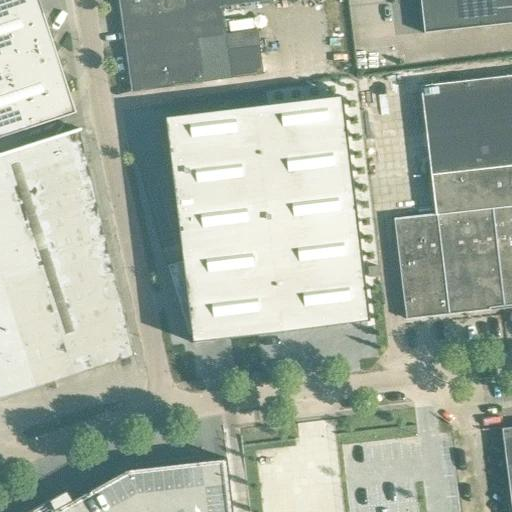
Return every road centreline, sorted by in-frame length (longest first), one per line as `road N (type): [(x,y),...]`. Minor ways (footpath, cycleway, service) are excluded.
road 1 (unclassified): [(167,410),(101,113),(86,0)]
road 2 (unclassified): [(167,410),(511,366)]
road 3 (unclassified): [(0,461),(167,410)]
